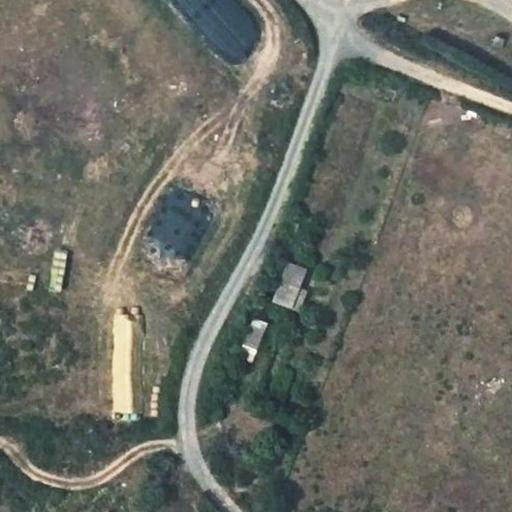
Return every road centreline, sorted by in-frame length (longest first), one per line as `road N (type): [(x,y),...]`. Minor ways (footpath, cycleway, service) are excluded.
road 1 (unclassified): [(236,511),(190,463),(187,371),(268,213),(334,29)]
road 2 (track): [(306,0),(334,29),(511,106)]
